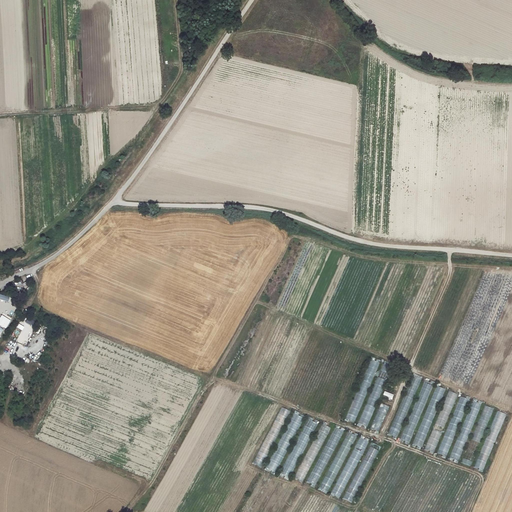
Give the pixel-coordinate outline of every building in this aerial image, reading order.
[(0,294),(0,299),(9,302),(10,297),(0,294)] [(7,315),(10,317),(16,309),(13,307),(7,315)] [(11,321),(2,315),(0,318),(0,325),(6,329),(11,321)] [(371,384),(378,362),(371,359),(364,382),(371,384)] [(411,375),(389,434),(398,438),(420,378),(411,375)] [(410,443),(432,383),(423,380),(401,440),(410,443)] [(434,385),(414,445),(423,448),(443,388),(434,385)] [(358,386),(347,419),(355,421),(366,388),(358,386)] [(447,390),(426,450),(434,453),(456,393),(447,390)] [(459,393),(439,454),(447,457),(467,399),(464,398),(465,395),(459,393)] [(459,462),(479,403),(471,400),(451,459),(459,462)] [(378,431),(389,406),(381,403),(370,428),(378,431)] [(282,404),(253,463),(262,467),(290,408),(282,404)] [(360,424),(368,426),(373,406),(365,404),(360,424)] [(483,405),(464,463),(472,466),(491,408),(483,405)] [(481,453),(490,456),(505,413),(496,410),(481,453)] [(285,455),(289,440),(297,427),(297,429),(302,421),(303,418),(298,415),(294,413),(293,414),(292,418),(288,425),(286,430),(281,439),(281,438),(278,443),(276,449),(271,458),(271,459),(268,463),(266,469),(275,471),(285,455)] [(280,473),(289,478),(316,423),(307,418),(280,473)] [(294,477),(301,481),(320,447),(321,448),(332,427),(324,422),(294,477)] [(334,426),(322,453),(319,452),(305,483),(317,488),(341,430),(334,426)] [(347,429),(320,490),(321,491),(322,489),(329,492),(355,435),(351,434),(352,432),(347,429)] [(358,436),(333,494),(341,498),(366,440),(358,436)] [(352,502),(377,445),(370,442),(345,499),(352,502)] [(483,470),(486,462),(477,459),(474,467),(483,470)]
